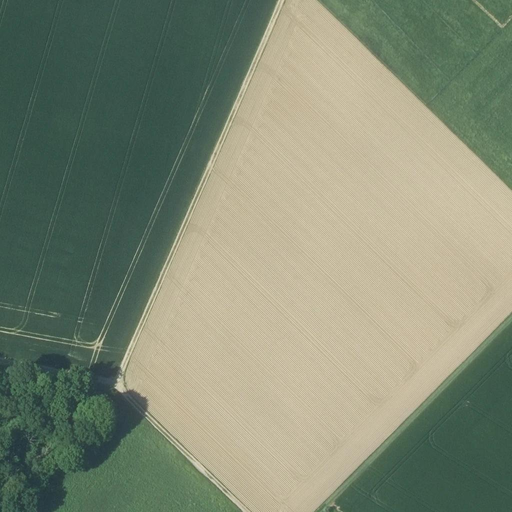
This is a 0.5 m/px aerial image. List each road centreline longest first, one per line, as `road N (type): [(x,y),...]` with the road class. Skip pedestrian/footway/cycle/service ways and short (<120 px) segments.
road 1 (track): [(116,385),(281,0)]
road 2 (track): [(511,329),(332,511)]
road 3 (track): [(243,511),(116,385)]
